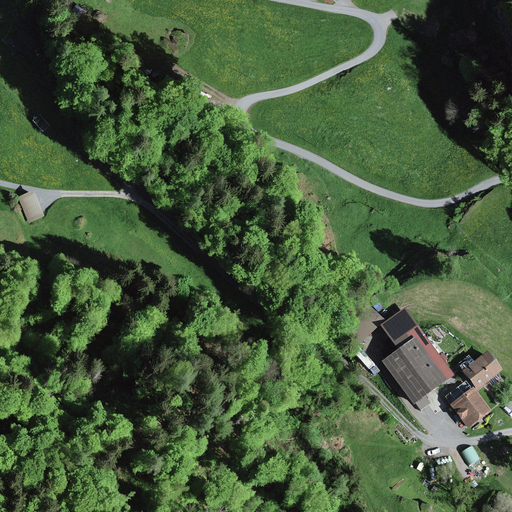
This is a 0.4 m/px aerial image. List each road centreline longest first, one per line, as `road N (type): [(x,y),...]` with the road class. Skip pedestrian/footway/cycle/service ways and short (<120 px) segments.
road 1 (residential): [(511,181),(431,204),(383,193),(245,124),(242,107),(251,98),(355,62),(376,46),(381,29),(367,16),(276,0)]
road 2 (track): [(394,416),(135,194),(0,177)]
